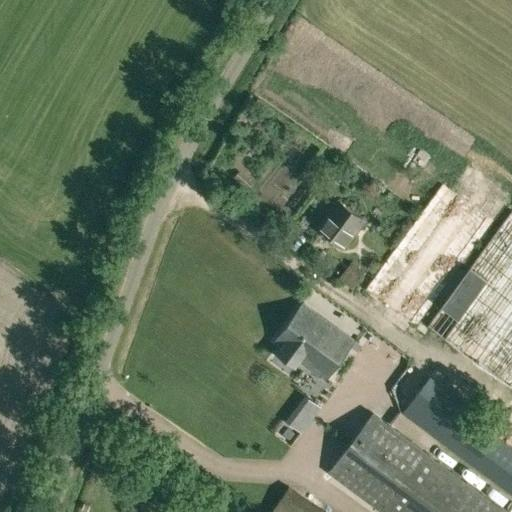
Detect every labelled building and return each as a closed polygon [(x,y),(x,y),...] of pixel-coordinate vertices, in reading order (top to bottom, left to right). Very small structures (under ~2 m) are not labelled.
[(305,201),(311,190),(301,183),(294,194),(305,201)] [(345,249),(366,220),(351,209),(338,200),(316,227),(345,249)] [(455,301),(449,309),(461,317),(453,327),(473,341),(486,322),(455,301)] [(325,379),(352,341),(302,305),(275,342),(282,347),(277,353),(295,366),(299,360),(325,379)] [(381,511),(508,511),(373,412),(328,472),(381,511)] [(328,511),(289,485),(270,511),(328,511)]
